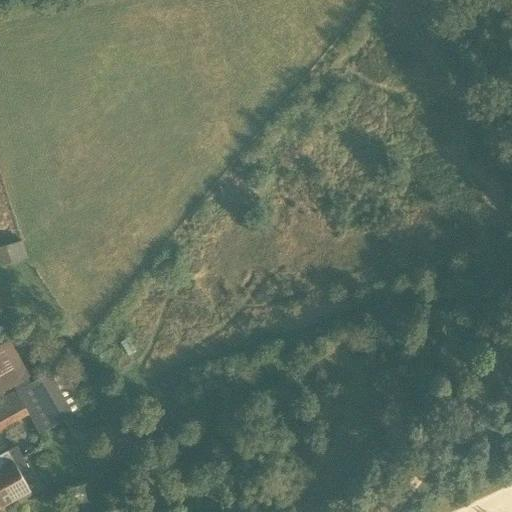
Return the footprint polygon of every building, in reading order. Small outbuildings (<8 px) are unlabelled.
[(0,264),(26,257),(21,239),(0,245),(0,264)] [(17,392),(30,384),(27,378),(30,376),(10,339),(0,344),(0,392),(13,385),(16,390),(17,392)] [(17,392),(16,390),(0,398),(0,426),(27,411),(40,434),(88,407),(64,365),(30,384),(17,392)] [(7,450),(0,454),(0,502),(2,506),(30,491),(22,478),(32,472),(16,446),(7,450)] [(66,485),(67,505),(86,504),(85,484),(66,485)]
